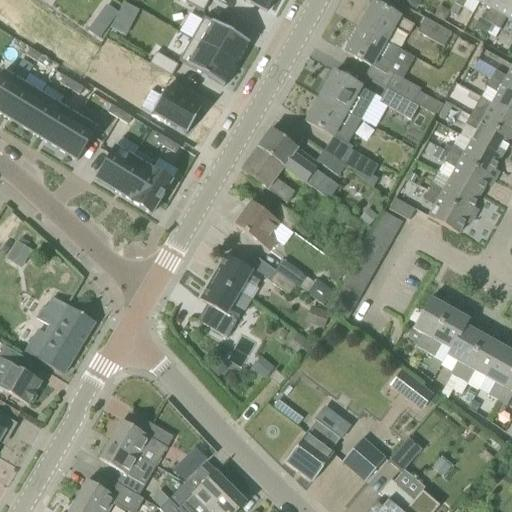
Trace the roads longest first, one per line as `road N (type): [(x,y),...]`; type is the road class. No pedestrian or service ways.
road 1 (tertiary): [(152,289),(318,0)]
road 2 (tertiary): [(306,511),(148,353),(123,339)]
road 3 (residential): [(0,161),(119,270),(152,289)]
road 4 (tertiary): [(23,511),(123,339)]
